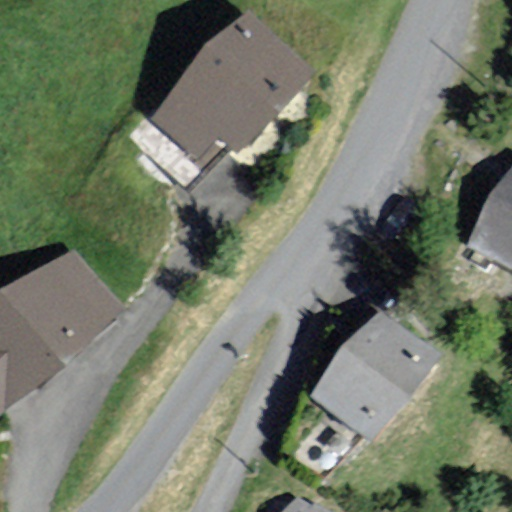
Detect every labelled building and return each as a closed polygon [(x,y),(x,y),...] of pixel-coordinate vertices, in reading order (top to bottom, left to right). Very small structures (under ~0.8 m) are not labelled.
[(306,75),(250,19),(155,113),(199,157),(227,130),(233,137),(239,142),(294,88),(306,75)] [(511,187),(480,245),(511,262),(511,187)] [(0,400),(113,307),(74,260),(0,320),(0,400)] [(432,356),(381,317),(322,395),(373,434),(432,356)] [(322,511),(296,495),(284,511),(322,511)]
